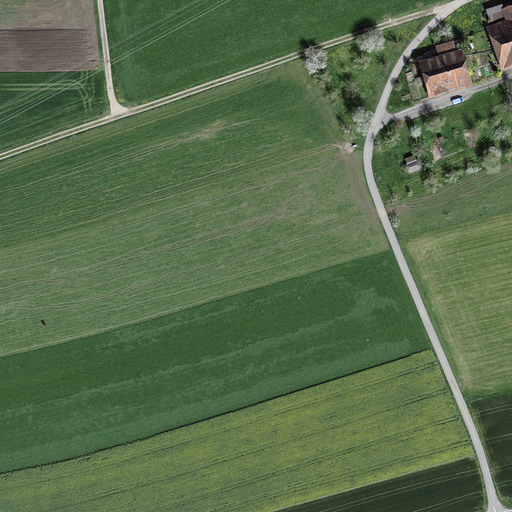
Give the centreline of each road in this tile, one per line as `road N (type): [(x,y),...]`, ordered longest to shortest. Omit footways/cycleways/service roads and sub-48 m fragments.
road 1 (unclassified): [(495,511),(453,376),(390,238),(370,155),(392,75),(455,0)]
road 2 (track): [(0,165),(445,4)]
road 3 (track): [(94,0),(110,127)]
